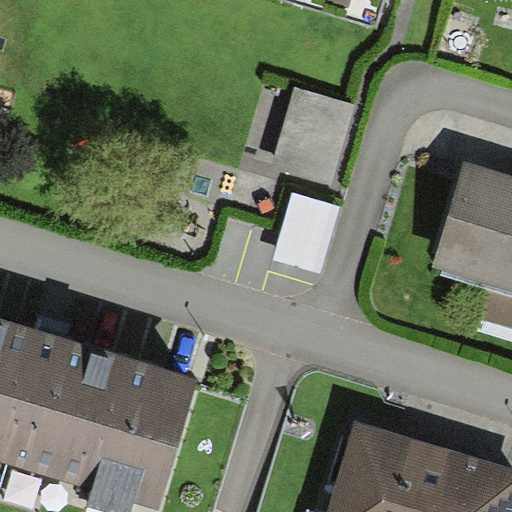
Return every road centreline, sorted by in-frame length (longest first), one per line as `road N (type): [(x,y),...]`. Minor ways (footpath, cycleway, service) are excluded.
road 1 (residential): [(319,332),(384,125),(410,98),(453,89),(511,108)]
road 2 (residential): [(0,242),(319,332)]
road 3 (residential): [(319,332),(511,394)]
